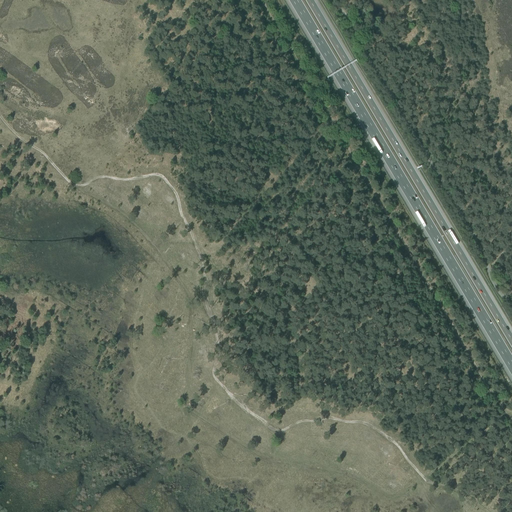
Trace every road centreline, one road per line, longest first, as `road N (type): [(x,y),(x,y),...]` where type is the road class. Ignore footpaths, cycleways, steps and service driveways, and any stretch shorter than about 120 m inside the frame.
road 1 (track): [(81,188),(101,176),(159,174),(176,193),(203,263),(218,352),(213,373),(244,408),(277,431),(327,417),(367,424),(423,477)]
road 2 (track): [(81,188),(136,225),(184,287),(191,304),(184,402),(191,411),(270,459),(346,473),(389,496),(423,477)]
road 3 (track): [(261,0),(511,424)]
road 4 (motorway): [(295,0),(511,365)]
road 5 (motorway): [(511,340),(309,0)]
